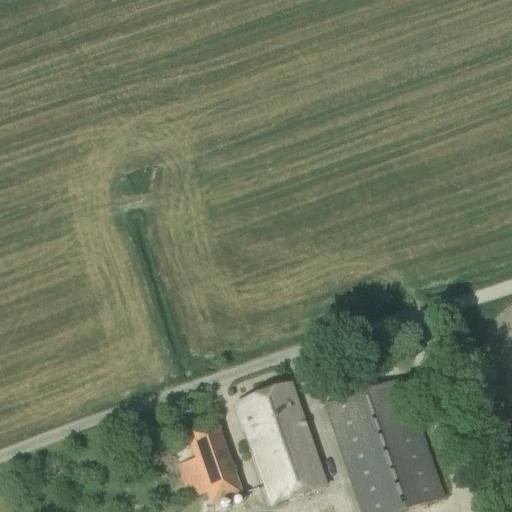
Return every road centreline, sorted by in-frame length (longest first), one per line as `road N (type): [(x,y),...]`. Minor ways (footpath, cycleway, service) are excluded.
road 1 (track): [(0,453),(411,317)]
road 2 (track): [(349,511),(295,354)]
